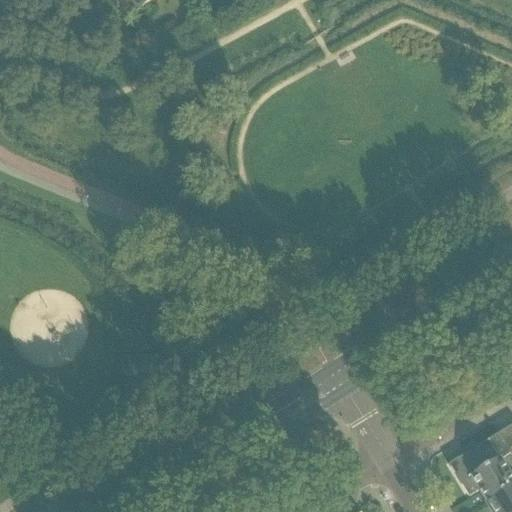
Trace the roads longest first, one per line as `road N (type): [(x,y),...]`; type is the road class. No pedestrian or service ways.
road 1 (secondary): [(337,384),(511,273)]
road 2 (secondary): [(337,384),(284,401),(202,465)]
road 3 (secondary): [(202,465),(295,421),(337,384)]
road 4 (residential): [(385,468),(511,390)]
